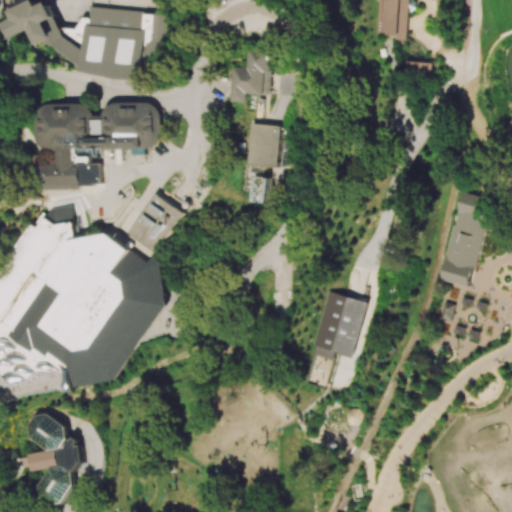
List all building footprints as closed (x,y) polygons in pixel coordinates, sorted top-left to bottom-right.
[(380,0),(391,12),(388,38),(408,42),(410,33),(403,31),(404,24),(407,0),(380,0)] [(87,16),(87,7),(156,13),(157,1),(166,1),(165,14),(169,14),(168,45),(166,51),(160,62),(154,71),(150,74),(144,77),(139,78),(135,78),(129,77),(112,75),(79,69),(66,57),(51,46),(38,39),(33,41),(30,33),(26,35),(11,40),(2,44),(0,39),(0,24),(2,24),(7,22),(13,20),(10,13),(34,4),(37,4),(40,11),(50,7),(52,13),(56,26),(70,26),(79,15),(87,16)] [(244,67),(240,102),(256,104),(257,95),(278,97),(279,84),(282,51),(260,49),(258,69),(244,67)] [(410,61),(407,78),(433,81),(435,65),(428,64),(410,61)] [(164,145),(166,143),(167,141),(168,138),(167,116),(167,114),(165,111),(164,109),(162,108),(160,106),(157,105),(120,106),(116,106),(113,108),(110,110),(109,113),(109,116),(109,120),(96,120),(96,116),(95,112),(93,109),(91,108),(87,107),(83,106),(48,107),(46,107),(44,109),(42,110),(40,112),(39,114),(39,116),(39,134),(39,141),(40,143),(41,145),(42,147),(44,149),(46,150),(48,151),(58,151),(58,163),(43,163),(43,155),(28,155),(29,194),(86,193),(86,187),(108,187),(108,175),(108,164),(78,165),(77,151),(157,149),(160,149),(162,147),(164,145)] [(257,126),(253,167),(283,170),(287,129),(282,128),(277,128),(262,127),(257,126)] [(257,180),(255,206),(270,208),(273,182),(257,180)] [(468,193),(444,282),(448,284),(463,288),(473,290),(478,273),(482,257),(490,229),(492,220),(498,201),(487,198),(468,193)] [(165,197),(137,237),(165,257),(194,217),(179,206),(165,197)] [(78,223),(81,241),(77,242),(26,315),(16,329),(10,325),(5,333),(0,334),(0,261),(28,221),(38,229),(56,226),(78,223)] [(77,242),(26,315),(41,326),(46,366),(59,376),(79,389),(123,380),(154,335),(174,306),(168,264),(161,259),(157,264),(117,235),(81,241),(77,242)] [(370,301),(328,290),(313,344),(355,356),(370,301)] [(446,302),(441,318),(453,322),(457,306),(446,302)] [(46,366),(41,326),(26,315),(16,329),(10,325),(5,333),(0,339),(0,372),(6,376),(15,383),(37,379),(46,366)] [(359,408),(352,409),(349,413),(348,416),(349,420),(351,422),(353,425),(360,425),(365,421),(365,414),(363,411),(359,408)] [(40,413),(32,424),(34,438),(52,451),(33,454),(35,462),(36,469),(55,466),(42,486),(44,498),(57,506),(68,503),(81,483),(78,473),(84,463),(89,462),(86,444),(82,445),(73,439),(71,425),(52,412),(40,413)]
